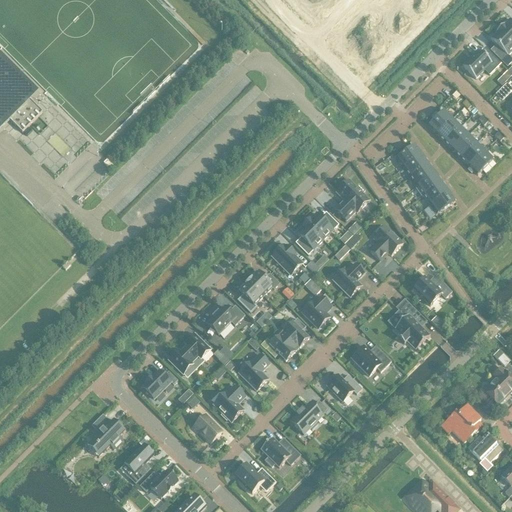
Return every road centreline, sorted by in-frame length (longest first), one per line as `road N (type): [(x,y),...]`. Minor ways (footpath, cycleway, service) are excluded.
road 1 (residential): [(344,146),(115,382),(208,479)]
road 2 (residential): [(208,479),(421,248),(345,145)]
road 3 (residential): [(310,511),(511,314)]
road 4 (residential): [(380,110),(270,0)]
